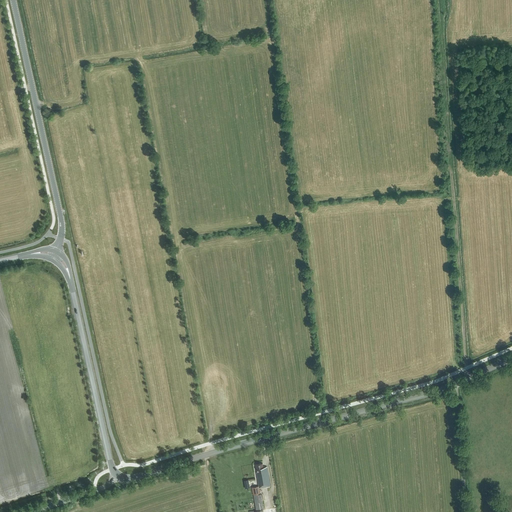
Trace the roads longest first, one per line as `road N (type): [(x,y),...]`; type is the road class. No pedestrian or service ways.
road 1 (secondary): [(116,475),(130,478),(431,392),(511,358)]
road 2 (track): [(438,0),(465,368)]
road 3 (tertiary): [(13,0),(61,221)]
road 4 (secondary): [(69,277),(116,475)]
